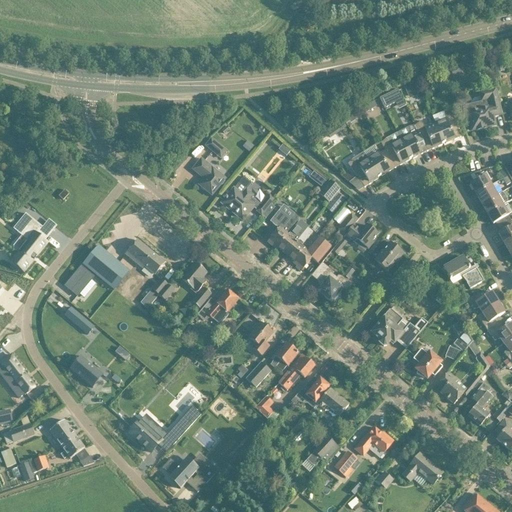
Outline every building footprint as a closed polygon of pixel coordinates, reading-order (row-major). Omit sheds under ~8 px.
[(494,60),(496,69),(503,68),(501,59),(494,60)] [(446,71),(450,84),(459,81),(458,77),(462,76),(460,67),(446,71)] [(402,86),(407,98),(420,93),(414,80),(402,86)] [(398,90),(379,99),(384,108),(396,103),(393,98),(400,95),(398,90)] [(479,111),(468,114),(470,123),(472,130),(472,131),(473,131),(475,130),(476,130),(476,131),(486,129),(486,128),(492,127),(490,118),(493,117),(502,115),(497,90),(480,94),(483,107),(478,108),(479,111)] [(445,119),(435,123),(441,139),(444,144),(445,143),(446,144),(450,142),(449,141),(454,139),(454,141),(461,138),(451,111),(444,112),(445,119)] [(420,122),(415,126),(427,152),(434,149),(433,148),(437,146),(438,147),(442,146),(442,145),(444,144),(441,139),(435,123),(425,127),(420,122)] [(402,130),(397,133),(400,139),(411,159),(412,158),(413,159),(417,157),(416,156),(420,153),(421,155),(427,152),(415,126),(409,127),(410,134),(406,136),(402,130)] [(227,127),(222,131),(225,135),(230,130),(227,127)] [(386,139),(381,144),(395,169),(401,165),(401,164),(405,162),(406,163),(410,161),(409,160),(411,159),(400,139),(390,144),(386,139)] [(206,147),(212,152),(218,145),(212,140),(211,140),(206,145),(207,146),(206,147)] [(376,151),(366,157),(379,177),(381,176),(382,177),(385,175),(384,173),(388,171),(389,172),(395,169),(381,144),(375,146),(376,151)] [(212,152),(217,156),(223,149),(218,145),(212,152)] [(353,159),(348,165),(357,177),(364,188),(371,184),(370,183),(373,180),(374,182),(378,179),(378,178),(379,177),(366,157),(357,162),(353,159)] [(210,167),(201,159),(192,170),(202,177),(203,176),(205,178),(199,186),(200,187),(200,188),(203,191),(205,191),(212,196),(220,186),(222,186),(225,183),(224,181),(226,179),(213,169),(212,170),(210,167)] [(470,184),(476,195),(491,186),(488,180),(492,178),(488,169),(474,174),(477,180),(470,184)] [(322,179),(318,185),(321,188),(326,182),(322,179)] [(328,203),(340,189),(330,181),(318,194),(328,203)] [(221,204),(243,222),(254,208),(256,211),(255,212),(262,217),(275,200),(269,195),(261,205),(252,198),(254,196),(246,190),(245,192),(237,185),(221,204)] [(476,195),(482,204),(497,196),(491,186),(476,195)] [(59,197),(63,201),(69,195),(65,190),(59,197)] [(487,214),(502,206),(508,203),(507,201),(507,200),(504,194),(503,195),(502,193),(497,196),(482,204),(487,214)] [(330,205),(336,209),(345,199),(339,194),(330,205)] [(502,206),(487,214),(493,225),(508,216),(508,215),(511,212),(511,211),(509,206),(504,209),(502,206)] [(279,229),(267,243),(277,250),(278,248),(288,236),(286,234),(299,218),(295,214),(289,221),(279,212),(270,222),(273,224),(273,225),(276,228),(276,227),(279,229)] [(17,253),(11,261),(24,272),(47,244),(44,242),(37,236),(43,228),(26,214),(19,222),(14,229),(17,232),(17,233),(22,236),(27,241),(19,252),(18,252),(17,253)] [(340,232),(338,234),(342,238),(357,220),(351,215),(338,230),(340,232)] [(286,255),(306,231),(308,229),(299,222),(288,236),(278,248),(286,255)] [(372,242),(378,235),(375,233),(376,230),(371,227),(369,228),(367,226),(362,232),(354,226),(346,236),(359,247),(365,252),(367,249),(368,250),(373,243),(372,242)] [(511,226),(498,234),(504,244),(511,239),(511,226)] [(286,255),(294,261),(295,262),(305,250),(301,247),(313,233),(308,229),(306,231),(286,255)] [(295,262),(294,261),(293,263),(302,271),(312,259),(317,264),(331,248),(317,237),(306,250),(305,250),(295,262)] [(341,251),(348,242),(343,239),(336,247),(341,251)] [(142,269),(144,267),(155,275),(165,264),(137,241),(125,255),(142,269)] [(398,251),(399,250),(395,247),(394,248),(390,244),(383,252),(377,247),(366,260),(375,267),(378,264),(387,271),(388,271),(389,270),(395,262),(396,263),(403,255),(398,251)] [(98,246),(83,265),(114,291),(129,272),(98,246)] [(443,269),(450,280),(460,275),(471,289),(484,282),(477,269),(471,272),(470,269),(463,258),(458,261),(457,259),(456,259),(449,264),(449,265),(450,265),(443,269)] [(181,281),(197,296),(192,302),(199,308),(211,294),(205,289),(204,289),(202,288),(206,283),(202,279),(207,274),(195,264),(181,281)] [(81,267),(65,287),(78,297),(94,278),(81,267)] [(318,279),(317,281),(318,282),(323,286),(321,289),(320,289),(317,292),(330,302),(331,303),(334,300),(341,299),(340,293),(343,289),(349,282),(339,275),(336,278),(332,275),(334,273),(328,268),(318,279)] [(343,275),(348,279),(354,272),(349,268),(343,275)] [(411,281),(414,284),(415,286),(421,281),(417,276),(411,281)] [(161,279),(152,290),(159,296),(168,285),(161,279)] [(159,296),(156,299),(164,305),(164,304),(166,302),(167,302),(166,302),(173,294),(172,293),(174,290),(168,285),(159,296)] [(200,319),(203,321),(209,318),(217,325),(238,300),(227,291),(215,306),(209,301),(197,315),(201,318),(200,319)] [(479,308),(482,314),(498,303),(492,293),(483,298),(480,293),(467,300),(474,310),(479,308)] [(482,323),(488,332),(500,324),(496,319),(505,314),(498,303),(482,314),(485,319),(482,322),(482,323)] [(71,308),(65,316),(88,335),(94,328),(71,308)] [(407,327),(401,322),(403,320),(391,310),(389,311),(384,317),(384,319),(378,326),(376,327),(377,328),(372,333),(380,340),(379,341),(380,343),(384,347),(386,347),(391,341),(394,344),(396,342),(406,350),(427,324),(422,320),(414,328),(410,324),(407,327)] [(500,339),(503,344),(511,337),(511,323),(503,329),(500,324),(488,332),(495,341),(500,339)] [(249,339),(256,344),(252,349),(262,357),(270,347),(265,343),(273,333),(261,324),(249,339)] [(469,346),(469,347),(473,342),(462,327),(462,326),(456,333),(460,337),(453,345),(463,353),(464,352),(466,349),(467,349),(469,346)] [(184,330),(178,337),(186,344),(192,337),(191,336),(184,330)] [(57,359),(74,343),(65,334),(48,350),(57,359)] [(509,359),(511,362),(511,361),(511,337),(503,344),(507,349),(504,353),(509,359)] [(473,342),(469,347),(476,356),(475,356),(476,358),(475,360),(479,365),(480,364),(483,368),(466,389),(457,382),(458,381),(448,373),(437,387),(442,391),(440,394),(454,405),(463,394),(466,396),(485,374),(488,369),(490,367),(481,352),(480,353),(473,342)] [(287,367),(298,353),(296,352),(296,351),(294,349),(292,349),(287,344),(280,352),(278,351),(271,359),(273,361),(270,365),(274,369),(276,367),(281,362),(287,367)] [(418,372),(416,374),(424,379),(425,378),(427,380),(433,373),(436,376),(442,367),(439,365),(441,363),(429,353),(426,357),(420,351),(414,358),(421,363),(415,370),(418,372)] [(12,356),(1,364),(3,367),(8,373),(3,377),(8,384),(19,399),(24,395),(25,396),(36,387),(12,356)] [(279,384),(287,391),(300,375),(304,379),(315,366),(303,356),(279,384)] [(70,369),(70,370),(92,389),(93,388),(92,387),(96,384),(99,380),(102,376),(103,377),(103,376),(87,363),(87,364),(84,367),(77,362),(74,365),(74,366),(71,369),(70,369)] [(261,362),(246,379),(255,388),(271,371),(261,362)] [(488,369),(485,374),(490,378),(494,374),(488,369)] [(295,398),(291,402),(293,404),(296,404),(298,401),(299,402),(300,402),(300,403),(301,403),(302,403),(302,404),(303,404),(304,404),(305,404),(306,404),(307,404),(308,404),(314,409),(317,406),(330,390),(328,389),(329,387),(320,379),(315,385),(310,381),(303,389),(295,398)] [(502,380),(500,382),(505,389),(507,390),(508,391),(511,388),(506,385),(502,380)] [(467,417),(480,427),(490,415),(484,410),(494,398),(491,395),(487,393),(490,389),(484,384),(471,400),(475,403),(469,409),(472,411),(467,417)] [(113,396),(117,401),(125,395),(121,390),(113,396)] [(315,412),(311,417),(316,421),(320,415),(333,425),(339,417),(349,405),(330,390),(317,406),(314,409),(313,410),(315,412)] [(502,396),(511,404),(511,394),(508,391),(507,390),(502,396)] [(268,408),(273,403),(266,397),(255,408),(271,423),(277,417),(275,414),(268,408)] [(508,413),(510,410),(503,404),(493,417),(499,423),(508,413)] [(192,407),(189,411),(191,412),(190,413),(193,415),(194,414),(199,418),(201,416),(192,407)] [(137,419),(126,431),(129,434),(136,440),(136,441),(138,443),(139,443),(143,447),(142,447),(143,448),(143,447),(145,449),(145,450),(146,449),(151,453),(156,447),(164,438),(173,446),(184,434),(178,428),(177,428),(175,426),(167,434),(164,431),(164,432),(153,422),(148,427),(148,428),(147,427),(140,421),(137,419)] [(496,440),(510,451),(511,448),(511,433),(510,431),(511,428),(511,426),(504,420),(495,432),(500,436),(496,440)] [(50,431),(62,448),(66,444),(70,442),(69,440),(75,436),(64,421),(50,431)] [(10,433),(3,435),(7,445),(14,442),(14,443),(34,435),(30,425),(10,432),(10,433)] [(373,428),(355,450),(363,456),(369,449),(382,459),(386,455),(384,453),(394,442),(393,442),(386,436),(385,437),(373,428)] [(66,444),(62,448),(65,452),(60,455),(64,460),(68,457),(70,459),(85,449),(75,436),(69,440),(70,442),(66,444)] [(326,436),(313,452),(314,453),(304,466),(310,472),(321,459),(325,463),(339,447),(326,436)] [(1,454),(7,467),(15,464),(10,450),(1,454)] [(334,468),(346,478),(359,462),(347,452),(334,468)] [(402,475),(410,482),(418,473),(433,486),(442,474),(419,455),(402,475)] [(79,463),(83,468),(94,464),(89,456),(79,463)] [(33,461),(20,466),(26,483),(34,480),(32,474),(37,472),(48,468),(44,457),(33,461)] [(170,460),(162,469),(171,476),(169,478),(168,479),(180,489),(180,490),(195,474),(206,484),(217,472),(217,471),(217,472),(211,466),(206,471),(200,466),(195,461),(192,463),(187,458),(183,462),(184,462),(179,467),(170,460)] [(246,472),(253,478),(260,470),(253,464),(246,472)] [(377,481),(386,488),(393,480),(384,473),(377,481)] [(496,511),(475,495),(462,510),(464,511),(496,511)] [(356,498),(348,505),(353,511),(354,510),(355,511),(359,508),(358,507),(361,504),(356,498)]
